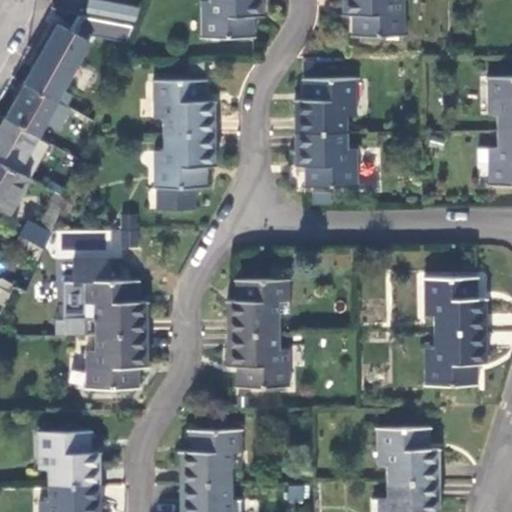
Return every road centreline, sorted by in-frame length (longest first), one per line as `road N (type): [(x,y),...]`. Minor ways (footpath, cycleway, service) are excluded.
road 1 (residential): [(135,511),(138,459),(183,383),(185,303),(216,255),(250,231)]
road 2 (residential): [(511,232),(250,231)]
road 3 (residential): [(250,231),(253,112),(300,29),(301,0)]
